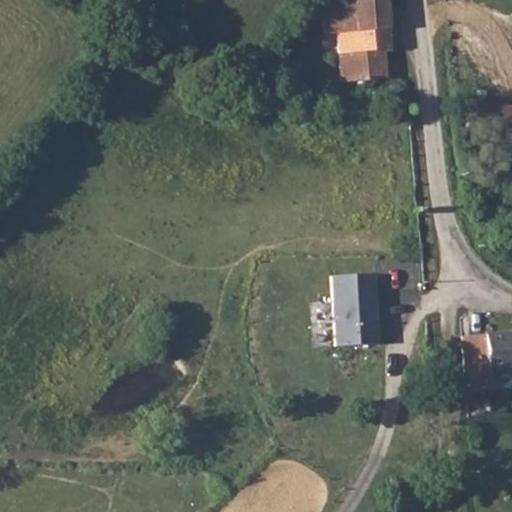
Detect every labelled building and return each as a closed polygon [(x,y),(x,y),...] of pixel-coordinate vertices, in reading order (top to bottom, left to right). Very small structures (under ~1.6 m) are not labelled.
[(315,0),(326,84),(344,91),(378,89),(380,89),(373,19),(383,18),(381,0),(315,0)] [(326,84),(330,118),(332,119),(372,116),(371,105),(379,104),(378,89),(344,91),(326,84)] [(467,120),(511,134),(511,104),(474,91),(467,120)] [(371,105),(372,116),(380,115),(379,104),(371,105)] [(337,353),(380,351),(375,281),(332,283),(337,353)] [(511,338),(460,342),(463,400),(492,399),(491,372),(511,371),(511,338)]
